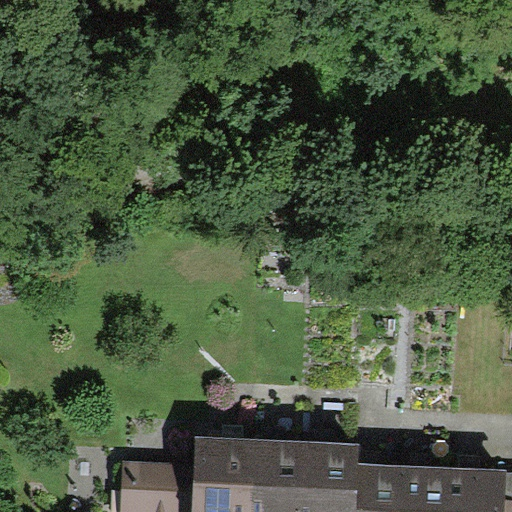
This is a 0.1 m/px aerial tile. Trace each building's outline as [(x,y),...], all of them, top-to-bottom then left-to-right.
[(248,511),(251,438),(200,436),(198,473),(181,481),(172,472),(128,470),(126,511),(248,511)] [(297,511),(301,440),(251,438),(248,511),(297,511)] [(346,511),(349,462),(350,442),(301,440),(297,511),(346,511)] [(396,511),(399,464),(349,462),(346,511),(396,511)] [(446,511),(448,466),(399,464),(396,511),(446,511)] [(448,466),(446,511),(511,511),(511,478),(499,478),(499,468),(448,466)]
